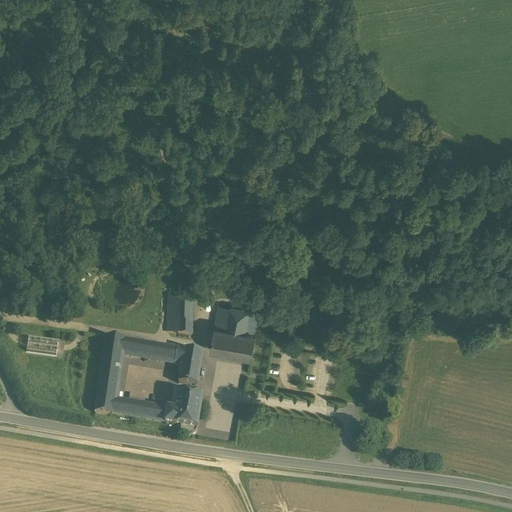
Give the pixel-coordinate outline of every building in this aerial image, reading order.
[(167,294),(166,332),(192,336),(193,296),(167,294)] [(252,307),(220,301),(210,351),(252,359),(260,314),(251,312),(252,307)] [(132,354),(134,342),(122,340),(105,337),(93,413),(115,416),(117,403),(125,353),(132,354)] [(56,356),(58,343),(28,338),(26,352),(56,356)] [(190,351),(134,342),(132,354),(181,362),(202,366),(204,353),(190,351)] [(202,366),(181,362),(178,381),(199,384),(202,366)] [(165,410),(163,424),(180,427),(180,431),(181,434),(183,436),(187,437),(190,437),(193,436),(195,433),(197,430),(202,397),(176,392),(173,412),(165,410)] [(165,410),(117,403),(115,416),(163,424),(165,410)]
